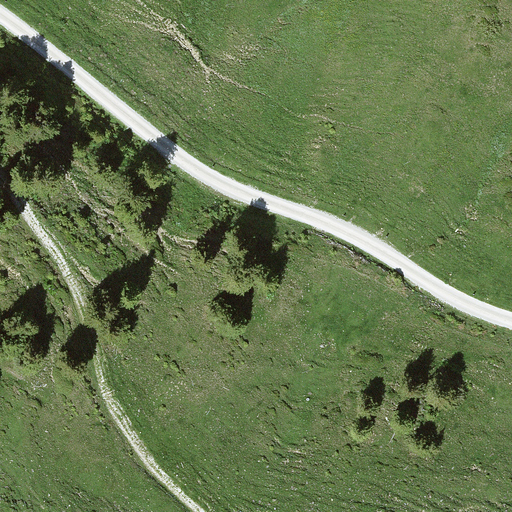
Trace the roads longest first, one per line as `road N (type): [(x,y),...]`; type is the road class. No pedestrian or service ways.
road 1 (unclassified): [(0,13),(219,182),(362,240),(467,305),(511,321)]
road 2 (track): [(0,166),(80,286),(104,410),(193,511)]
